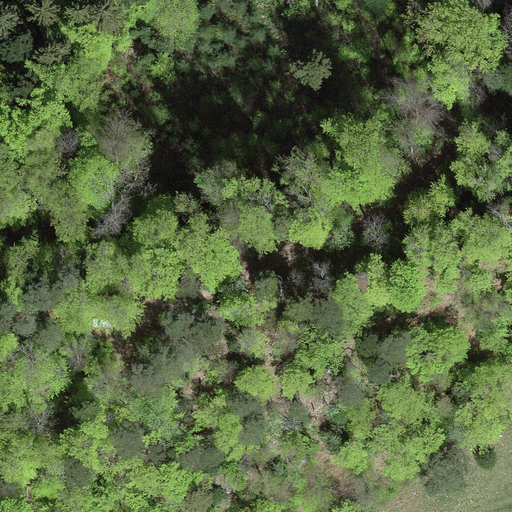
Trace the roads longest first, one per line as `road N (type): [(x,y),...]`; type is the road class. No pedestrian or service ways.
road 1 (track): [(136,315),(323,243),(388,209),(436,160),(511,116)]
road 2 (track): [(0,362),(136,315)]
